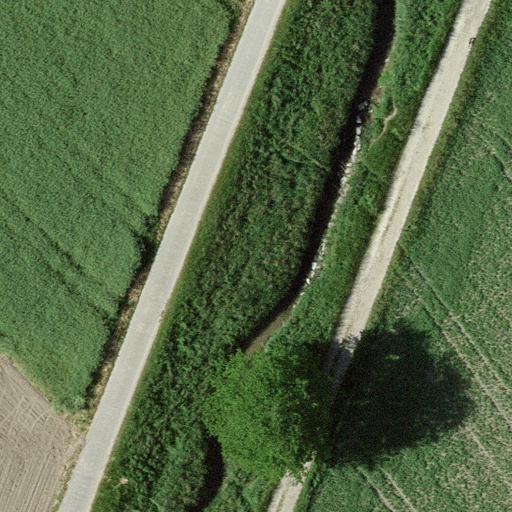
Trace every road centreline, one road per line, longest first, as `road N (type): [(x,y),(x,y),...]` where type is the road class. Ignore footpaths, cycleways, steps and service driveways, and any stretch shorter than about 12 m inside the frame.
road 1 (track): [(473,0),(270,511)]
road 2 (track): [(272,0),(73,511)]
